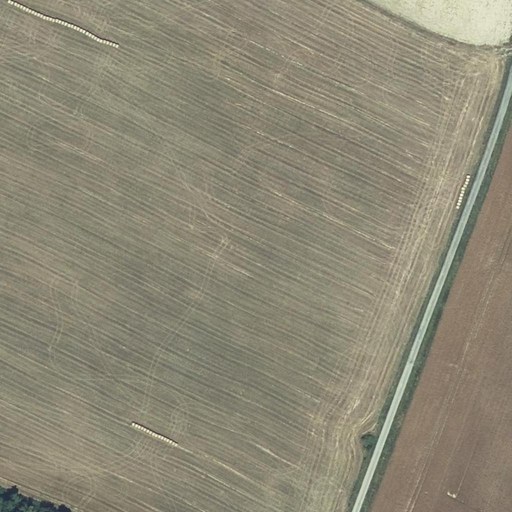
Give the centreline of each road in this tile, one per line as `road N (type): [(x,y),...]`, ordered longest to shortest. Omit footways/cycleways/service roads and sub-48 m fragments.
road 1 (unclassified): [(511,78),(355,511)]
road 2 (track): [(361,0),(453,47),(511,53)]
